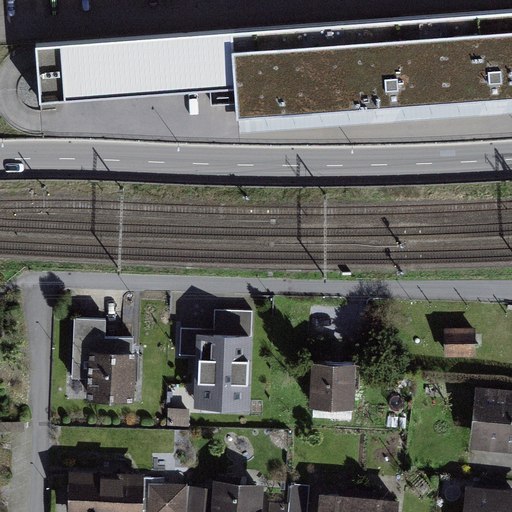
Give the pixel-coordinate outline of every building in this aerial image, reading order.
[(74,85),(274,71),(272,36),(477,21),(511,18),(511,2),(70,35),(74,85)] [(511,18),(477,21),(482,89),(511,86),(511,18)] [(482,89),(477,21),(272,36),(274,71),(276,103),(409,94),(482,89)] [(446,357),(476,358),(477,328),(446,328),(446,357)] [(252,345),(209,343),(207,409),(249,411),(252,345)] [(143,364),(97,361),(94,405),(140,408),(143,364)] [(362,373),(315,370),(313,413),(360,415),(362,373)] [(511,397),(482,395),(478,450),(511,452),(511,397)] [(169,423),(190,424),(191,405),(171,404),(169,423)] [(186,511),(189,490),(80,479),(76,511),(186,511)] [(261,511),(263,498),(194,490),(191,511),(261,511)] [(511,511),(511,494),(475,492),(473,511),(511,511)] [(398,511),(400,501),(320,494),(318,511),(398,511)]
